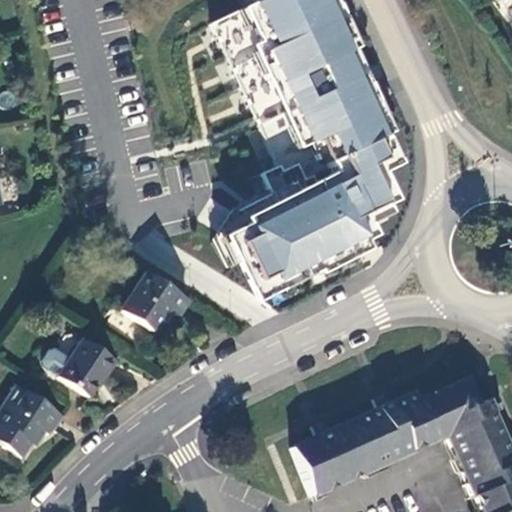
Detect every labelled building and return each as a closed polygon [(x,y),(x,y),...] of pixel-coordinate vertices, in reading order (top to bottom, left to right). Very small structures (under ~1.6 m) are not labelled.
[(365,46),(342,0),(265,0),(211,24),(277,169),(264,175),(273,194),(232,211),(221,230),(261,304),(312,278),(315,283),(378,252),(373,241),(384,235),(379,222),(398,212),(394,204),(404,199),(391,171),(408,162),(394,133),(400,131),(375,80),(360,48),(365,46)] [(174,318),(184,301),(142,274),(117,314),(150,335),(165,312),(174,318)] [(40,368),(55,378),(55,379),(85,399),(100,375),(103,377),(112,363),(79,341),(66,361),(51,351),(45,352),(38,362),(40,368)] [(511,511),(511,462),(510,464),(489,415),(498,411),(495,404),(492,397),(474,405),(462,381),(415,402),(411,393),(386,405),(381,395),(368,400),(372,411),(325,431),(320,422),(307,428),(312,438),(287,449),(308,497),(346,480),(346,479),(367,469),(370,470),(407,454),(407,451),(442,436),(464,485),(463,485),(474,511),(511,511)] [(12,389),(0,407),(0,447),(18,459),(30,442),(35,446),(42,436),(47,439),(60,419),(12,389)]
